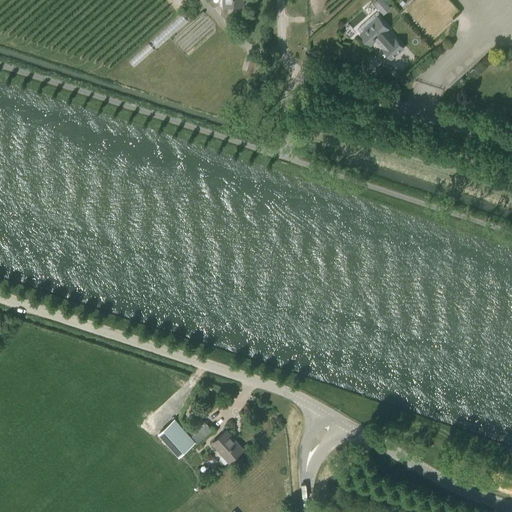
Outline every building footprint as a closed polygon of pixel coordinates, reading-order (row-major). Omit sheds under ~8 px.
[(376,0),(373,3),(384,15),(391,8),(383,0),(376,0)] [(378,42),(378,43),(383,49),(382,49),(391,58),(402,48),(394,39),(382,27),(384,25),(378,18),(369,26),(371,28),(362,36),(363,38),(362,39),(362,41),(363,42),(365,43),(367,44),(368,43),(370,44),(376,38),(378,40),(378,41),(378,42)] [(252,56),(248,70),(256,73),(261,59),(252,56)] [(201,418),(186,431),(174,418),(159,431),(180,454),(195,441),(197,444),(212,430),(206,423),(205,422),(205,423),(201,418)] [(229,460),(242,448),(225,429),(212,442),(229,460)]
